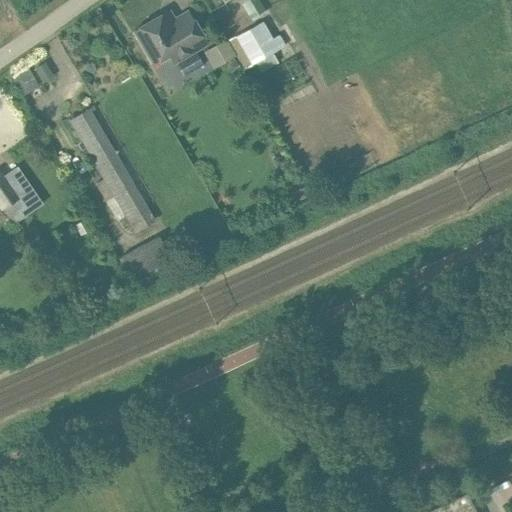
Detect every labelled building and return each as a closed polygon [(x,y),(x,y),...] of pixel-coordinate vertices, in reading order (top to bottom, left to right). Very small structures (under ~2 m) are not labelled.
[(259,0),(239,0),(251,21),(266,12),(259,0)] [(174,20),(169,11),(134,31),(154,64),(169,55),(174,63),(207,44),(188,11),(174,20)] [(245,66),(255,61),(257,64),(274,55),(272,51),(274,50),(259,22),(230,39),(245,66)] [(225,40),(214,47),(223,62),(235,56),(225,40)] [(15,78),(29,95),(44,82),(29,65),(15,78)] [(93,109),(92,108),(70,121),(135,231),(154,220),(89,111),(93,109)] [(27,214),(0,173),(0,206),(12,224),(27,214)] [(290,194),(294,203),(310,196),(305,187),(290,194)] [(172,258),(159,236),(119,258),(127,272),(132,281),(172,258)] [(49,261),(59,275),(74,263),(64,250),(49,261)] [(437,508),(438,511),(477,511),(468,493),(450,502),(437,508)]
